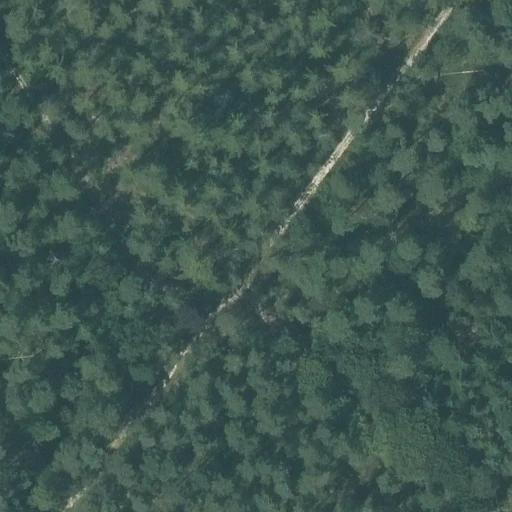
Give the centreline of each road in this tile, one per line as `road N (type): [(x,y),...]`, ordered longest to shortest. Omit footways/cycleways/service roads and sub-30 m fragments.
road 1 (track): [(438,0),(33,511)]
road 2 (track): [(492,511),(223,269)]
road 3 (track): [(0,74),(128,290),(167,336)]
